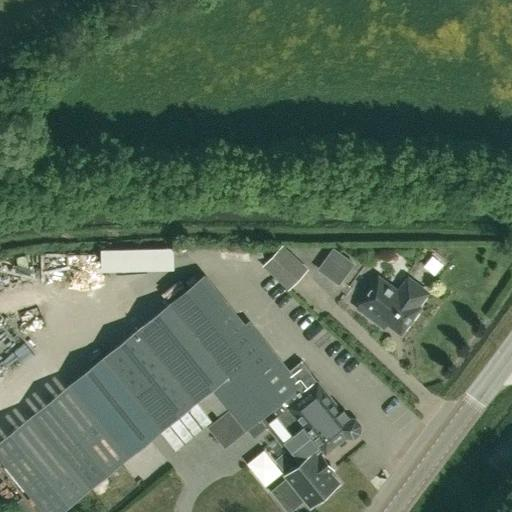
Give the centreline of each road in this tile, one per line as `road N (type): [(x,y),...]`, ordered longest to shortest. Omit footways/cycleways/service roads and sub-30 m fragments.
road 1 (track): [(0,247),(88,235),(511,234)]
road 2 (tertiary): [(393,511),(509,357)]
road 3 (unknown): [(431,462),(336,372)]
